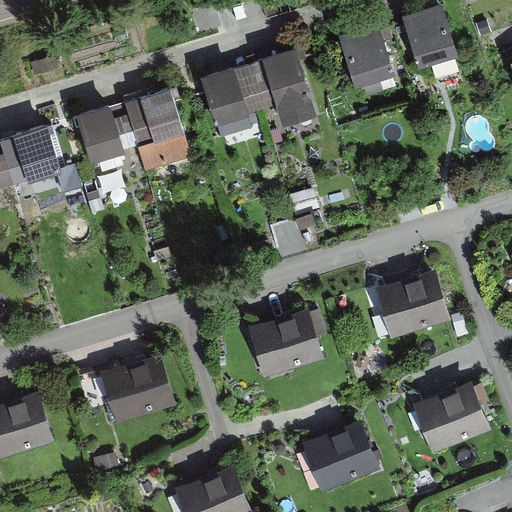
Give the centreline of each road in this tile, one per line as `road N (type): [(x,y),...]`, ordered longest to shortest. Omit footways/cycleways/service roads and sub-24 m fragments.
road 1 (residential): [(0,360),(511,202)]
road 2 (residential): [(0,111),(373,0)]
